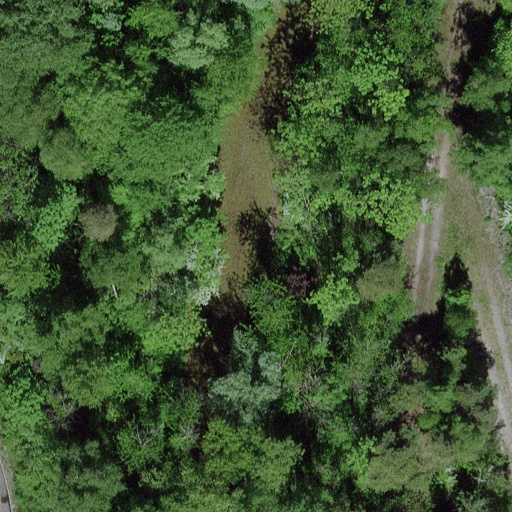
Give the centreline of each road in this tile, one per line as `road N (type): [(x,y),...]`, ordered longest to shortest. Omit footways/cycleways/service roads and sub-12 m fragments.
road 1 (track): [(191,511),(203,378),(239,178),(287,0)]
road 2 (track): [(445,103),(511,427)]
